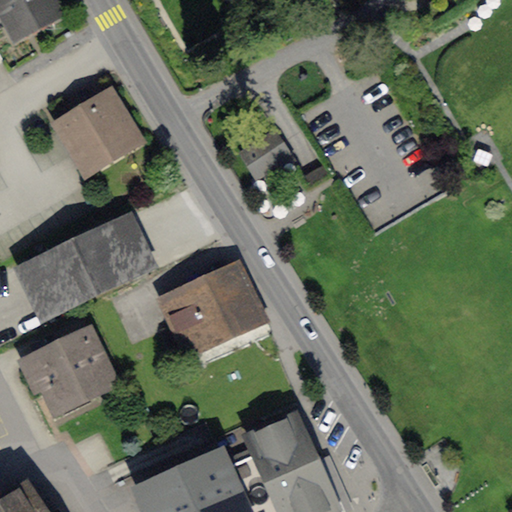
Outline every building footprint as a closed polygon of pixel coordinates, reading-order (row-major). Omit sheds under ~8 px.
[(60,12),(53,0),(0,0),(0,14),(12,37),(60,12)] [(134,140),(110,100),(62,129),(86,169),(134,140)] [(273,138),(245,155),(257,174),(285,157),(273,138)] [(144,264),(127,226),(26,274),(44,311),(144,264)] [(265,317),(242,268),(163,304),(186,353),(265,317)] [(87,341),(31,368),(39,385),(46,381),(58,406),(107,382),(87,341)] [(219,466),(234,498),(312,462),(296,424),(252,443),(255,450),(219,466)] [(344,511),(320,458),(312,462),(234,498),(239,511),(344,511)] [(239,511),(234,498),(219,466),(218,464),(146,497),(152,511),(239,511)] [(31,511),(24,500),(4,511),(31,511)]
